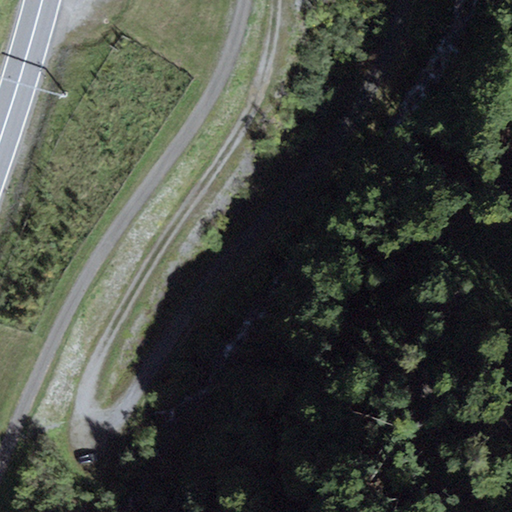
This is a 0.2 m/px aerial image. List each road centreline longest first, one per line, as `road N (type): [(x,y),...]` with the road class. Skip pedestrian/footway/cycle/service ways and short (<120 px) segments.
road 1 (track): [(276,0),(265,81),(233,143),(156,253),(92,377),(83,415),(91,429),(111,430),(212,275),(335,137),(372,79),(401,0)]
road 2 (primary): [(42,0),(0,138)]
